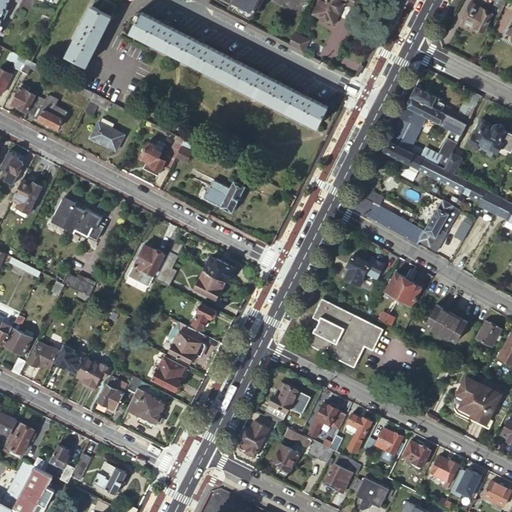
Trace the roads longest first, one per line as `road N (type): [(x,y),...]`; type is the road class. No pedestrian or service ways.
road 1 (residential): [(295,273),(0,121)]
road 2 (residential): [(258,344),(511,470)]
road 3 (residential): [(382,102),(180,0)]
road 4 (unclassified): [(0,378),(191,476)]
road 5 (residential): [(511,306),(329,206)]
road 6 (residential): [(319,511),(203,454)]
road 7 (secondary): [(203,454),(258,344)]
